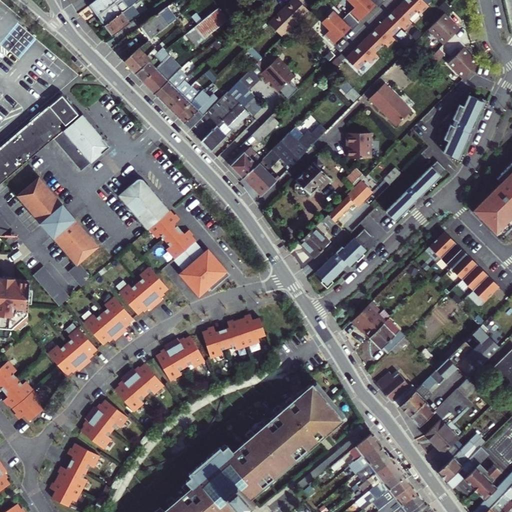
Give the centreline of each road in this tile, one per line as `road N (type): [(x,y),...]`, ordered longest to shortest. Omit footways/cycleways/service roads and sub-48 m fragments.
road 1 (residential): [(289,279),(202,306),(142,341),(101,375),(32,459)]
road 2 (tertiary): [(76,40),(234,201),(289,279)]
road 3 (residential): [(312,314),(462,179),(511,80)]
road 4 (tertiary): [(312,314),(455,511)]
